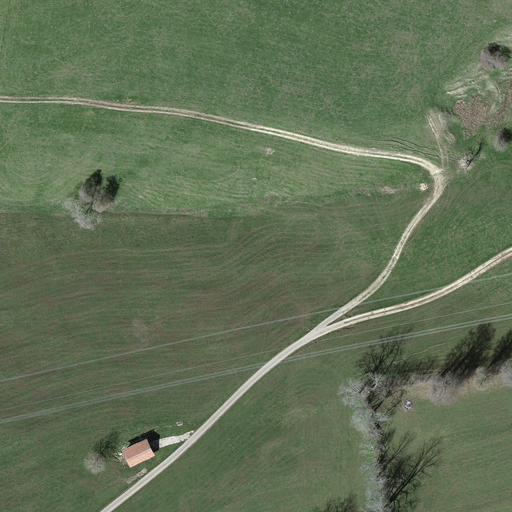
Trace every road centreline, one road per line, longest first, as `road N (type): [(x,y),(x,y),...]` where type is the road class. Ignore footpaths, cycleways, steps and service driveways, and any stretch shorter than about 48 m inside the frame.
road 1 (track): [(511,252),(424,299),(309,336),(379,282),(438,194),(434,171),(177,113),(0,100)]
road 2 (unclassified): [(309,336),(106,511)]
